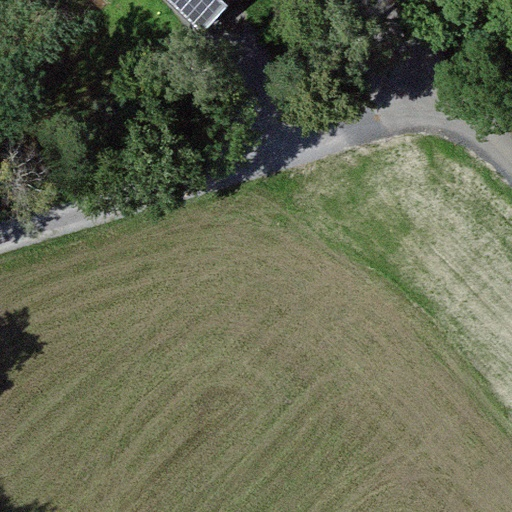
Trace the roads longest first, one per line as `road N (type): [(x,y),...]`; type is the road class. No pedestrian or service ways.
road 1 (track): [(0,244),(285,142),(425,79)]
road 2 (unclassified): [(358,0),(511,166)]
